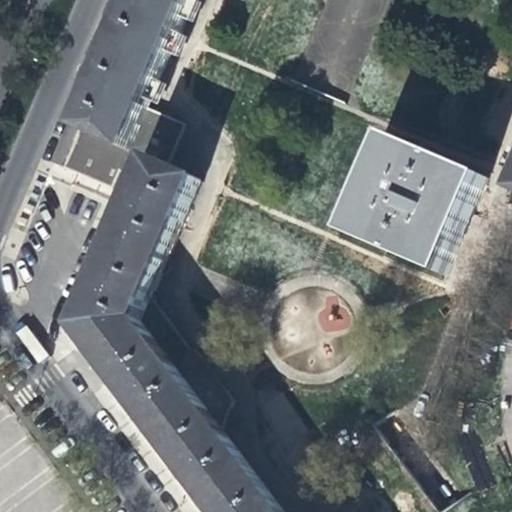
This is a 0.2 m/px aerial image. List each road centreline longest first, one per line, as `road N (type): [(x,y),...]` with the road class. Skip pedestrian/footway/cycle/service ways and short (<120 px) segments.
road 1 (residential): [(147,511),(0,309)]
road 2 (residential): [(0,202),(81,0)]
